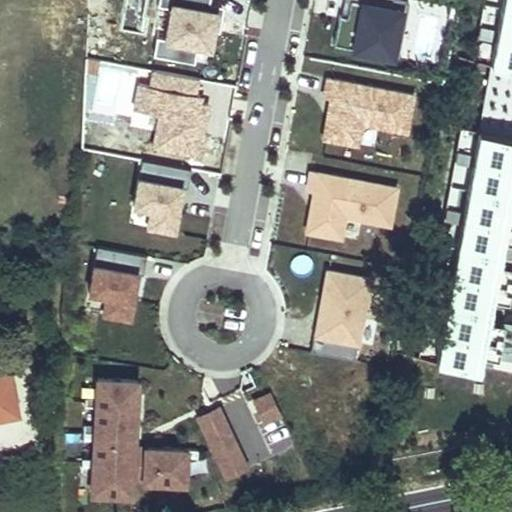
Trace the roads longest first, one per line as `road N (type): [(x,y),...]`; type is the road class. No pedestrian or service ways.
road 1 (residential): [(282,0),(228,272)]
road 2 (unknown): [(88,511),(98,278)]
road 3 (residential): [(212,355),(245,350),(264,323),(257,290),(228,272)]
road 4 (residential): [(228,272),(194,282),(180,315),(195,347),(212,355)]
road 5 (secondary): [(389,511),(511,488)]
